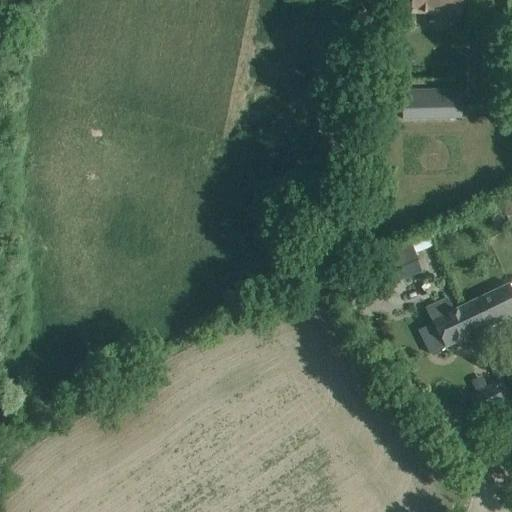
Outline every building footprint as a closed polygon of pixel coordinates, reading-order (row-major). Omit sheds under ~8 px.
[(410,0),(410,14),(461,16),(461,0),(410,0)] [(461,99),(403,99),(403,119),(461,119),(461,99)] [(511,200),(501,206),(511,225),(511,200)] [(379,264),(388,285),(422,271),(413,250),(379,264)] [(461,307),(473,334),(511,315),(511,287),(510,284),(461,307)] [(430,355),(473,334),(461,307),(455,310),(449,298),(425,309),(432,324),(419,330),(430,355)] [(495,385),(469,397),(478,416),(504,403),(495,385)]
